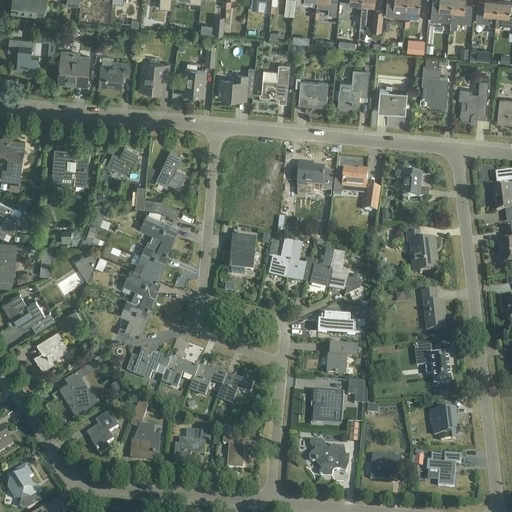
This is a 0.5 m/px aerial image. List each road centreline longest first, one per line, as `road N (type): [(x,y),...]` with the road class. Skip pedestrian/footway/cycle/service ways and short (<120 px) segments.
road 1 (residential): [(498,511),(456,149)]
road 2 (residential): [(270,502),(76,482),(0,362)]
road 3 (residential): [(216,126),(456,149)]
road 4 (residential): [(0,106),(216,126)]
road 5 (residential): [(198,306),(216,126)]
road 6 (residential): [(270,502),(280,368)]
road 7 (residential): [(280,368),(283,326),(198,306)]
